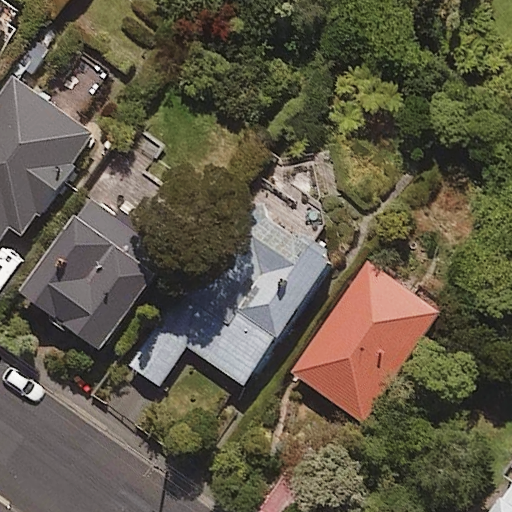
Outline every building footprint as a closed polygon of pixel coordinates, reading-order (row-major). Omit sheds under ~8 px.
[(96,131),(15,73),(0,94),(0,241),(13,223),(25,231),(96,131)] [(175,246),(97,187),(21,287),(100,346),(175,246)] [(343,258),(263,203),(166,344),(159,339),(137,370),(167,391),(195,351),(252,390),(343,258)] [(443,305),(370,257),(295,373),(369,421),(443,305)] [(293,511),(310,488),(286,472),(260,510),(261,511),(293,511)] [(511,511),(511,480),(490,511),(511,511)]
